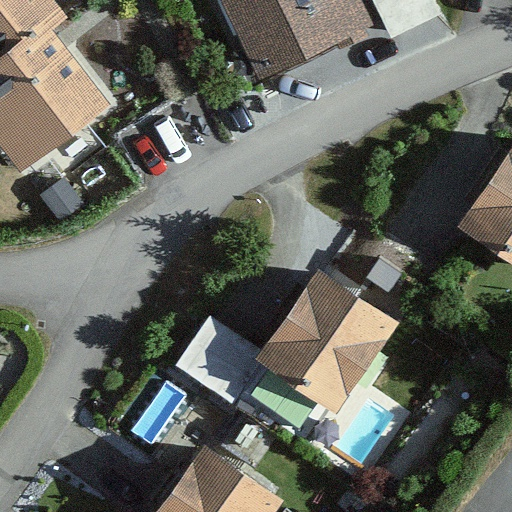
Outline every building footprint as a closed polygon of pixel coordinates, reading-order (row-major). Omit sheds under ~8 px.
[(56,0),(0,0),(0,69),(54,29),(70,17),(56,0)] [(390,23),(379,0),(227,0),(262,79),(390,23)] [(399,0),(413,28),(446,13),(440,0),(399,0)] [(114,107),(54,29),(0,69),(0,108),(41,162),(114,107)] [(511,174),(476,230),(511,253),(511,174)] [(404,323),(325,273),(265,366),(344,417),(404,323)] [(273,511),(280,504),(208,453),(165,511),(273,511)]
